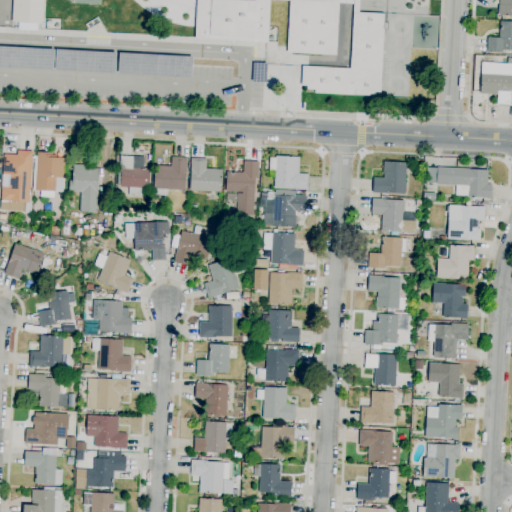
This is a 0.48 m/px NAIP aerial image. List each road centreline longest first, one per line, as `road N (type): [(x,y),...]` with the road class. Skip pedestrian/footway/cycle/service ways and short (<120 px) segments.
road 1 (tertiary): [(0,113),(511,140)]
road 2 (residential): [(342,132),(321,511)]
road 3 (residential): [(511,241),(499,311),(490,511)]
road 4 (residential): [(166,302),(155,511)]
road 5 (residential): [(456,0),(449,137)]
